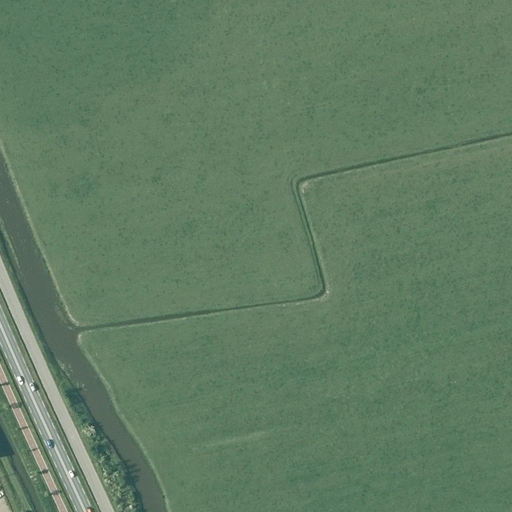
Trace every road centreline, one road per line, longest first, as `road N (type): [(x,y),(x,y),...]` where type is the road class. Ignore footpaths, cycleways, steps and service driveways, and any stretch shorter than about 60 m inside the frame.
road 1 (unclassified): [(0,271),(106,511)]
road 2 (primary): [(0,325),(84,511)]
